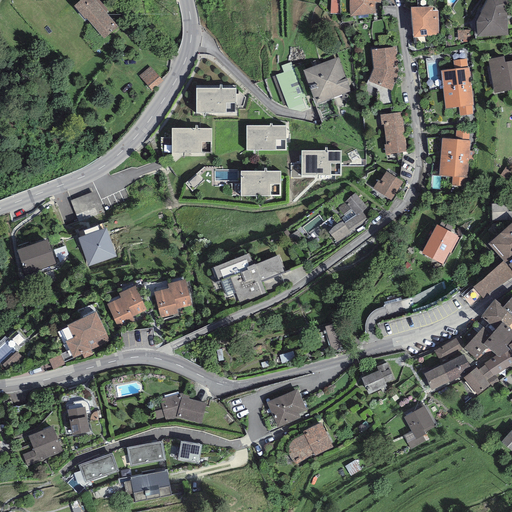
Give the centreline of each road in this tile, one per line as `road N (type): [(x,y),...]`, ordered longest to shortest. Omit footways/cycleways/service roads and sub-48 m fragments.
road 1 (residential): [(159,359),(172,345),(295,287),(402,206),(419,159),(398,5)]
road 2 (tertiary): [(511,283),(414,337),(246,385),(222,386),(159,359)]
road 3 (tertiary): [(0,207),(91,170),(141,129),(187,55),(187,0)]
road 4 (tertiary): [(159,359),(129,357),(0,387)]
